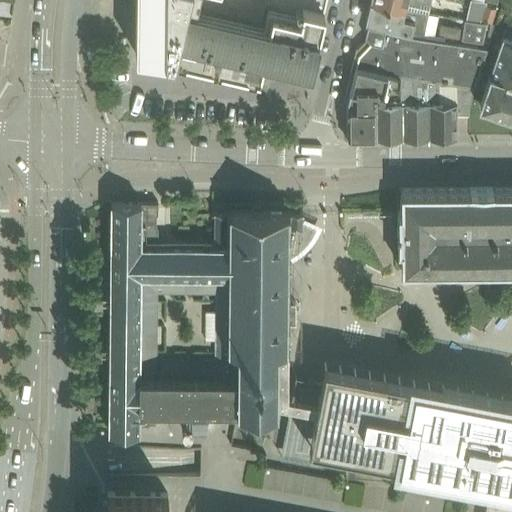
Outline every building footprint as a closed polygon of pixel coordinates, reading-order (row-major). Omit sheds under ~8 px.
[(306,64),(311,65),(325,0),(136,0),(136,1),(136,5),(136,17),(136,21),(136,33),(136,37),(136,49),(136,52),(138,52),(165,53),(174,55),(174,52),(185,55),(259,72),(286,79),(291,60),(306,64)] [(424,31),(428,12),(405,7),(376,0),(370,0),(366,20),(369,20),(400,27),(412,30),(416,30),(424,31)] [(430,0),(376,0),(405,7),(428,12),(430,0)] [(485,2),(480,16),(492,20),(497,6),(485,2)] [(484,40),(488,21),(470,18),(467,37),(484,40)] [(356,63),(356,64),(397,74),(401,75),(419,77),(427,79),(439,80),(474,87),(475,85),(487,47),(444,40),(411,35),(399,32),(368,25),(365,35),(371,40),(359,53),(356,63)] [(511,37),(503,34),(480,103),(511,113),(511,37)] [(403,135),(403,101),(401,101),(401,75),(397,74),(356,64),(347,102),(347,135),(403,135)] [(427,101),(427,79),(419,77),(401,75),(401,101),(403,101),(403,135),(429,135),(430,101),(427,101)] [(469,112),(469,108),(474,87),(439,80),(427,79),(427,101),(430,101),(429,135),(457,135),(457,113),(469,112)] [(511,266),(511,187),(493,187),(470,187),(401,188),(401,209),(398,209),(398,211),(398,246),(401,246),(401,267),(511,266)] [(216,358),(157,357),(157,290),(216,290),(216,291),(217,291),(217,243),(214,243),(158,243),(158,201),(111,200),(111,212),(109,214),(109,223),(111,225),(109,429),(139,429),(139,421),(156,421),(156,405),(218,405),(216,358)] [(303,220),(303,213),(303,211),(291,210),(287,209),(284,209),(267,209),(267,208),(251,208),(250,209),(234,209),(234,208),(230,208),(230,209),(227,209),(227,210),(215,210),(214,243),(217,243),(217,291),(216,291),(216,358),(218,405),(237,405),(237,406),(276,406),(277,376),(288,376),(288,346),(289,346),(289,343),(286,343),(286,323),(290,323),(290,322),(296,322),(296,300),(290,300),(290,299),(286,299),(287,279),(290,279),(290,277),(287,277),(287,257),(290,257),(290,256),(297,252),(303,247),(309,241),(313,234),(317,227),(303,220)] [(511,396),(383,372),(324,360),(309,441),(347,448),(346,469),(424,474),(424,476),(422,476),(422,477),(511,494),(511,396)] [(108,491),(108,511),(363,511),(368,485),(262,465),(242,446),(202,445),(202,475),(109,475),(108,491)] [(511,511),(511,494),(488,490),(483,511),(511,511)]
